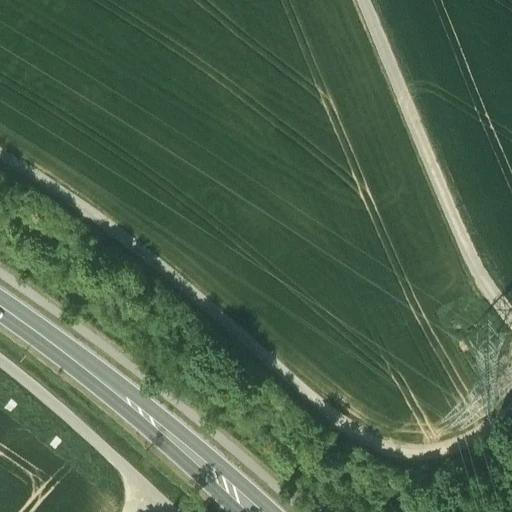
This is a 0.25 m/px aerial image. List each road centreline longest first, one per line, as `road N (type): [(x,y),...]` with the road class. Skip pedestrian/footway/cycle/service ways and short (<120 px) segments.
road 1 (track): [(0,157),(166,270),(376,443),(427,450),(511,407)]
road 2 (track): [(511,319),(469,256),(358,0)]
road 3 (secondary): [(251,511),(57,347),(0,309)]
road 4 (track): [(146,497),(0,366)]
